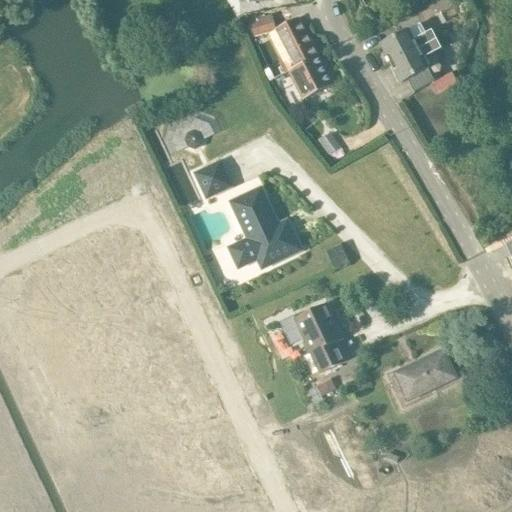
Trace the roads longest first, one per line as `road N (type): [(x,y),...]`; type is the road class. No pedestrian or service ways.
road 1 (unclassified): [(0,266),(141,208),(283,511)]
road 2 (unclassified): [(324,0),(337,37),(511,342)]
